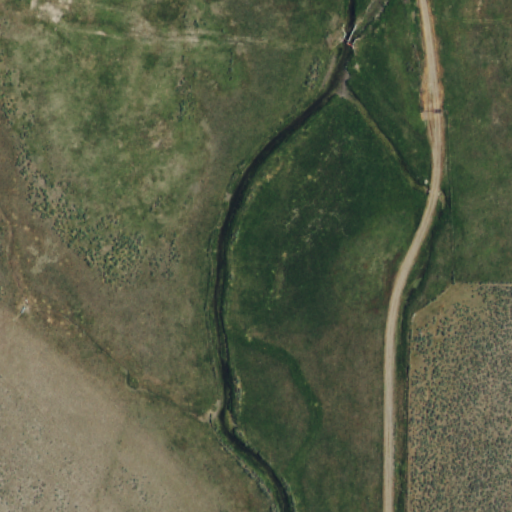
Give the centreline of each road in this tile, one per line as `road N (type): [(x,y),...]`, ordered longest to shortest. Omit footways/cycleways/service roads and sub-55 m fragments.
road 1 (residential): [(392,342),(398,291),(435,169),(416,0)]
road 2 (residential): [(389,511),(392,342)]
